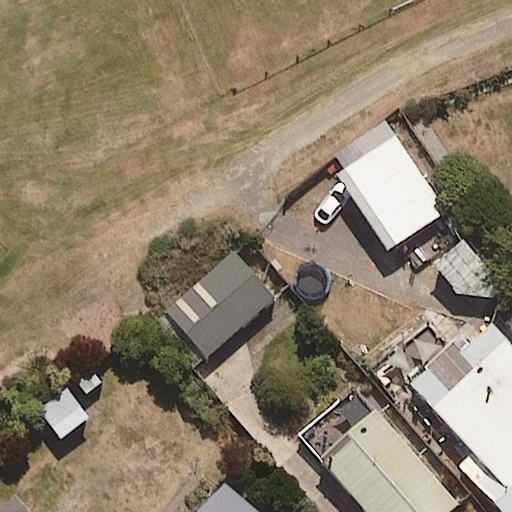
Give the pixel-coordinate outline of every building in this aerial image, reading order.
[(391,258),(446,221),(385,132),(331,169),(391,258)] [(475,320),(501,299),(448,233),(422,254),(475,320)] [(207,368),(274,305),(232,261),(166,324),(207,368)] [(511,511),(511,356),(489,331),(404,410),(439,448),(451,437),(469,456),(455,469),(495,511),(511,511)] [(359,511),(457,511),(356,397),(301,445),(359,511)] [(60,447),(89,428),(69,399),(41,419),(60,447)] [(246,511),(226,496),(212,511),(246,511)]
